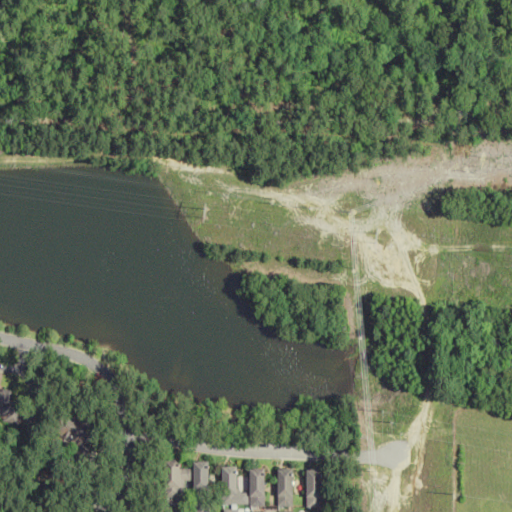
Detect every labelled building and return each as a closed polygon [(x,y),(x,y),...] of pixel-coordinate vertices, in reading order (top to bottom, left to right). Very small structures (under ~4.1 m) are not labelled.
[(0,419),(19,423),(23,404),(9,402),(11,392),(0,389),(0,419)] [(99,435),(91,428),(95,424),(76,410),(58,434),(85,454),(99,435)] [(165,511),(183,511),(184,481),(191,481),(191,469),(180,469),(180,460),(166,460),(165,511)] [(193,511),(208,511),(210,462),(195,461),(193,511)] [(246,505),(246,493),(238,493),(238,467),(223,467),(223,505),(246,505)] [(251,469),(251,506),(265,506),(265,469),(251,469)] [(293,469),(279,469),(279,507),(293,507),(293,469)] [(323,469),(308,470),(308,508),(323,508),(323,469)]
